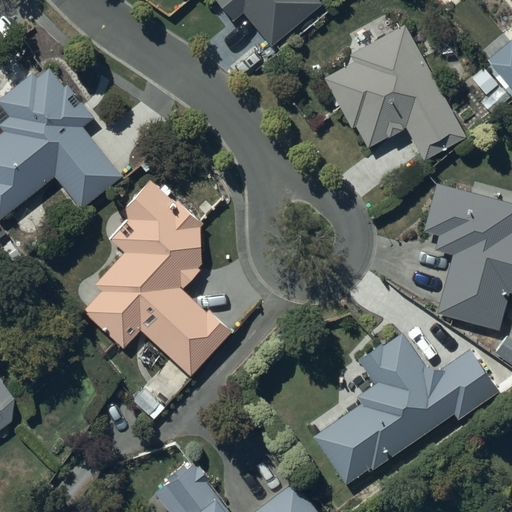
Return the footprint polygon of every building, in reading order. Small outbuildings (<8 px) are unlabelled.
[(218,0),(220,2),(223,0),(224,0),(240,19),(247,14),(272,45),(326,2),(324,0),(218,0)] [(361,60),(329,75),(354,125),(359,123),(370,144),(391,133),(393,136),(411,127),(426,157),(467,137),(409,24),(356,51),(361,60)] [(511,41),(493,58),(511,79),(511,41)] [(125,175),(85,126),(97,117),(70,84),(66,86),(53,70),(42,79),(36,72),(0,101),(13,117),(4,124),(10,131),(0,138),(0,216),(4,221),(60,176),(85,207),(125,175)] [(205,220),(155,179),(127,210),(132,214),(113,234),(129,249),(98,283),(105,289),(87,308),(129,347),(146,329),(190,371),(232,326),(186,284),(188,283),(190,282),(192,281),(194,280),(195,278),(197,277),(199,276),(200,274),(202,272),(203,271),(204,269),(205,267),(206,265),(207,264),(208,262),(209,260),(210,258),(211,255),(211,253),(211,251),(212,249),(212,247),(212,245),(212,243),(212,240),(212,238),(211,236),(211,234),(210,232),(210,230),(209,228),(208,226),(207,224),(206,222),(205,220)] [(511,200),(442,184),(431,232),(443,235),(440,249),(457,253),(443,311),(503,325),(511,292),(511,200)] [(502,391),(474,346),(432,372),(409,334),(393,344),(391,340),(362,358),(378,384),(362,394),(367,401),(316,433),(347,483),(459,413),(461,416),(502,391)] [(0,430),(27,410),(0,374),(0,430)] [(320,511),(301,482),(255,511),(254,511),(229,511),(199,463),(190,469),(186,462),(166,475),(172,484),(161,491),(174,511),(320,511)]
